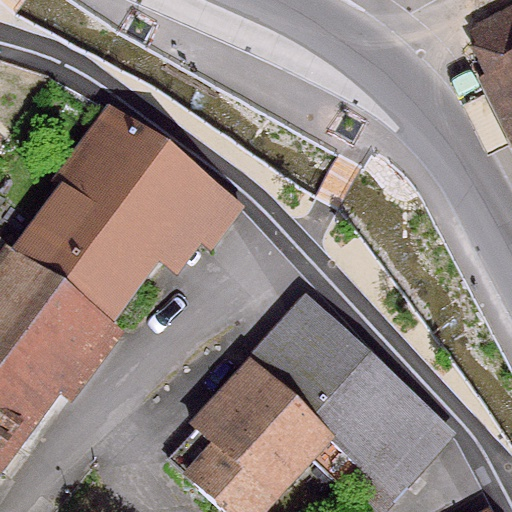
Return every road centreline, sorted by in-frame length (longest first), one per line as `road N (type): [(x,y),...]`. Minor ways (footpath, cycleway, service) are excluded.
road 1 (residential): [(502,485),(371,314),(237,182),(102,81),(0,40)]
road 2 (tertiary): [(511,260),(433,116),(373,53),(278,0)]
